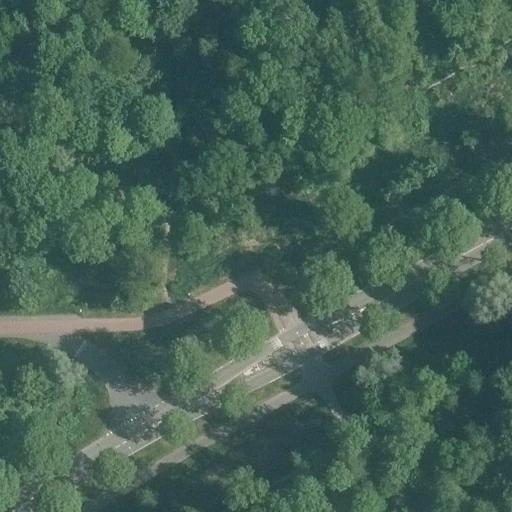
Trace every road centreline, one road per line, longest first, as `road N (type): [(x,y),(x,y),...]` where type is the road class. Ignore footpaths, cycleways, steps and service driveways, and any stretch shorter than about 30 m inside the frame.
road 1 (tertiary): [(152,425),(511,231)]
road 2 (unclassified): [(0,328),(36,329),(72,343),(103,365),(152,425)]
road 3 (tertiary): [(20,511),(152,425)]
